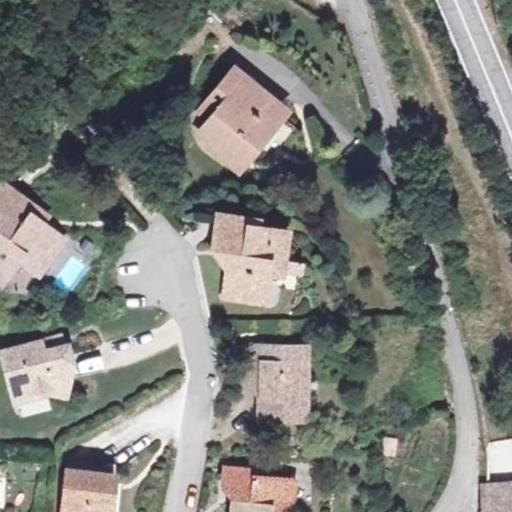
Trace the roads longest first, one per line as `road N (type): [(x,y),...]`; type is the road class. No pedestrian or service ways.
road 1 (residential): [(443,511),(466,461),(460,382),(352,0)]
road 2 (residential): [(88,141),(183,251),(203,372),(177,511)]
road 3 (secondary): [(457,0),(511,126)]
